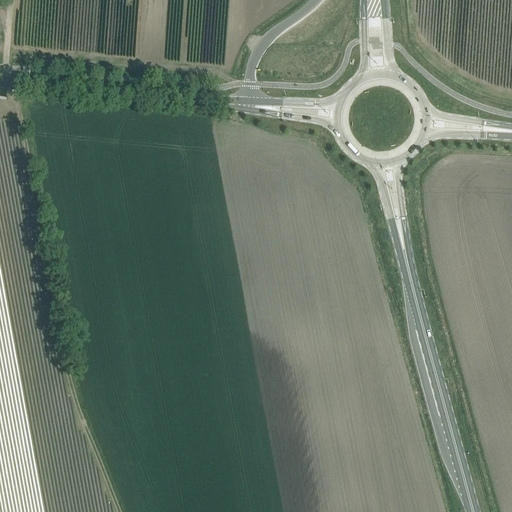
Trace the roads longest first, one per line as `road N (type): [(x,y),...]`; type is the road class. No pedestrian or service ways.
road 1 (track): [(116,511),(56,357),(12,82)]
road 2 (secondary): [(472,511),(401,242)]
road 3 (tertiary): [(0,81),(247,105)]
road 4 (unclassified): [(247,105),(261,44),(315,0)]
